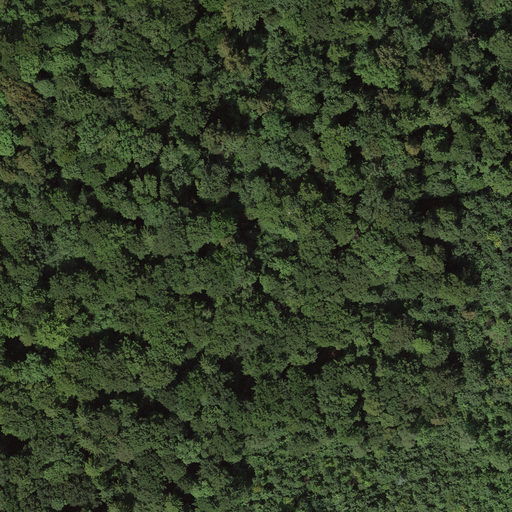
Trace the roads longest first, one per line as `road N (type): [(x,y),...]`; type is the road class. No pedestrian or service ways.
road 1 (track): [(249,0),(10,250),(99,511)]
road 2 (track): [(511,185),(0,246)]
